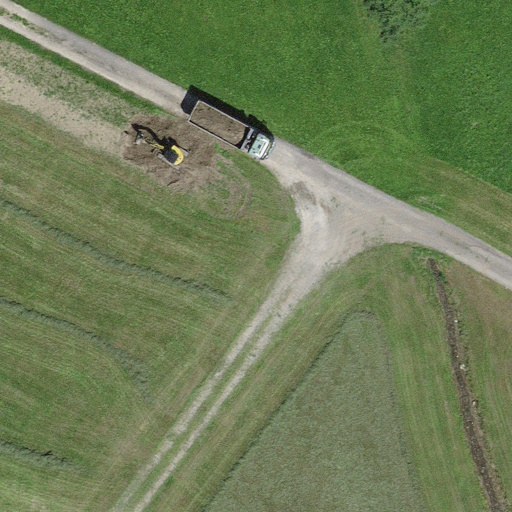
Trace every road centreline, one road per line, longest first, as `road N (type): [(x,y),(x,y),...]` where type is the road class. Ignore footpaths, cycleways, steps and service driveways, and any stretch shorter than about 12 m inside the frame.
road 1 (track): [(0,13),(511,282)]
road 2 (track): [(156,511),(374,210)]
